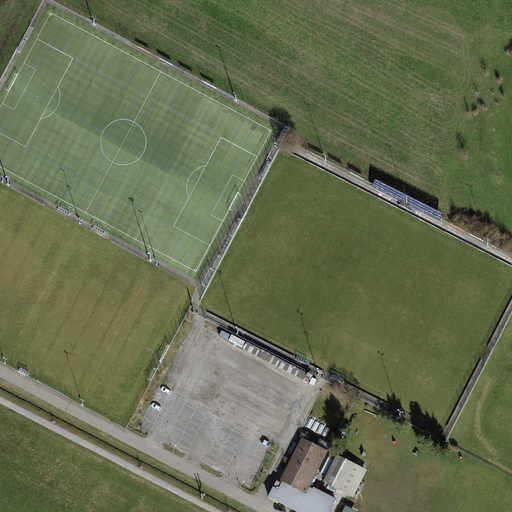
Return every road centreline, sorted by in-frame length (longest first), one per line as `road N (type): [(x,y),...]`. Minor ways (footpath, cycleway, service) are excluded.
road 1 (track): [(0,372),(265,511)]
road 2 (track): [(0,400),(216,511)]
